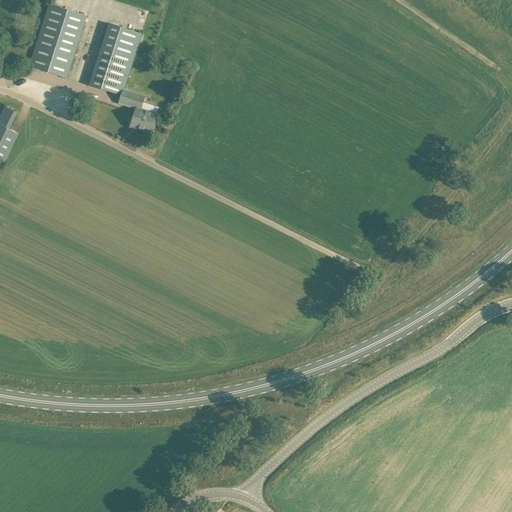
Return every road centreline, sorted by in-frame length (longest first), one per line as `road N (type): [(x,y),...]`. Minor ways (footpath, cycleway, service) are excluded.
road 1 (primary): [(0,397),(154,405),(284,379),(410,325),(511,249)]
road 2 (unclassified): [(375,275),(0,88)]
road 3 (unclassified): [(242,494),(339,408),(511,304)]
road 4 (track): [(375,275),(396,266),(511,119)]
road 5 (track): [(511,79),(395,0)]
